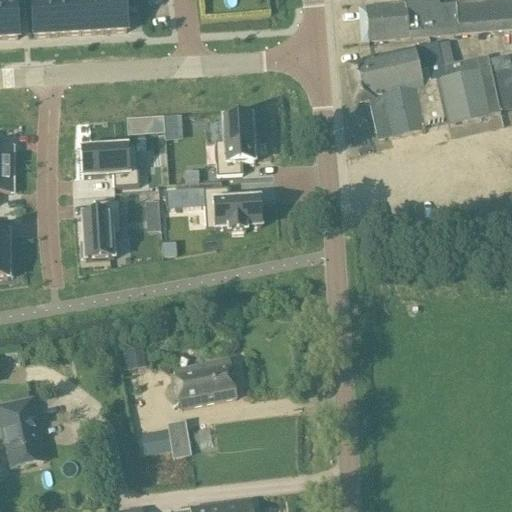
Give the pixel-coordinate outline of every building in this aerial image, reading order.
[(55,0),(32,1),(34,40),(58,39),(55,0)] [(78,0),(55,0),(58,39),(80,37),(78,0)] [(101,0),(78,0),(80,37),(103,36),(101,0)] [(124,0),(101,0),(103,36),(127,34),(124,0)] [(404,0),(405,6),(366,8),(369,44),(511,31),(511,1),(440,7),(439,0),(404,0)] [(16,3),(0,3),(0,42),(18,41),(16,3)] [(491,75),(487,59),(442,69),(437,46),(363,62),(364,66),(346,70),(354,106),(371,103),(380,141),(394,138),(394,139),(424,133),(424,134),(427,134),(426,132),(500,116),(499,114),(491,75)] [(511,77),(511,71),(491,75),(499,114),(511,111),(511,77)] [(256,117),(227,119),(231,163),(231,165),(246,164),(259,163),(257,135),(261,134),(259,118),(256,119),(256,117)] [(163,120),(155,121),(156,137),(165,136),(163,120)] [(99,150),(84,151),(86,180),(116,178),(131,177),(131,175),(129,148),(115,149),(114,146),(98,147),(99,150)] [(0,173),(13,174),(13,151),(0,151),(0,173)] [(231,163),(221,164),(222,178),(247,176),(246,164),(231,165),(231,163)] [(0,196),(13,196),(13,174),(0,173),(0,196)] [(185,186),(199,186),(198,174),(184,175),(185,186)] [(131,177),(116,178),(117,190),(142,189),(141,175),(131,175),(131,177)] [(234,190),(209,191),(210,205),(219,205),(219,203),(234,202),(234,190)] [(234,202),(219,203),(219,205),(221,231),(234,231),(234,235),(252,233),(251,229),(266,228),(264,200),(234,202)] [(123,203),(98,205),(99,217),(114,216),(114,217),(124,217),(123,203)] [(147,236),(160,236),(158,205),(145,206),(147,236)] [(87,245),(84,246),(85,262),(89,261),(89,263),(117,261),(114,217),(114,216),(99,217),(86,218),(87,245)] [(0,282),(9,282),(9,281),(12,281),(12,265),(9,265),(9,237),(0,236),(0,282)] [(174,373),(181,412),(238,401),(230,362),(174,373)] [(32,402),(0,408),(0,422),(4,441),(6,441),(12,471),(43,464),(37,434),(39,434),(32,402)] [(184,427),(135,434),(139,461),(188,455),(184,427)] [(252,511),(252,503),(191,510),(191,511),(185,511),(252,511)]
